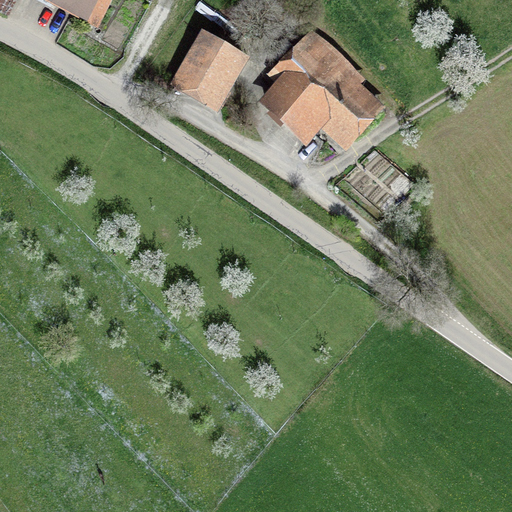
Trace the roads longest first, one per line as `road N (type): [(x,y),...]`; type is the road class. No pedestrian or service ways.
road 1 (tertiary): [(0,27),(97,84),(511,370)]
road 2 (track): [(97,84),(125,86),(308,186),(511,51)]
road 3 (track): [(480,348),(404,261),(308,186)]
